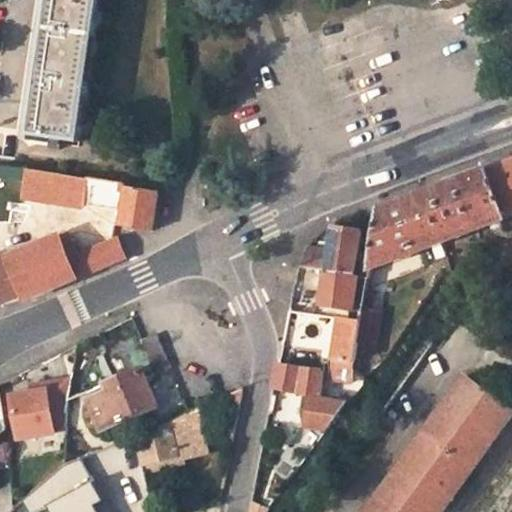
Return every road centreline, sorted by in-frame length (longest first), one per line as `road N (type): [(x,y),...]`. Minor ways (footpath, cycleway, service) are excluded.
road 1 (unclassified): [(222,238),(511,123)]
road 2 (unclassified): [(222,238),(266,342),(237,511)]
road 3 (unclassified): [(0,344),(222,238)]
road 4 (unknown): [(323,198),(272,75),(261,0)]
road 5 (unknown): [(449,148),(386,14)]
